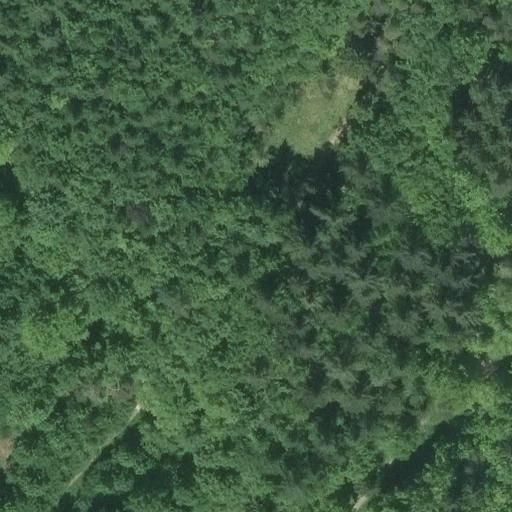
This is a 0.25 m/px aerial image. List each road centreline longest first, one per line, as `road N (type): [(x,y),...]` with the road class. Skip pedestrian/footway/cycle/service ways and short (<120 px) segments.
road 1 (track): [(44,511),(243,281),(433,0)]
road 2 (track): [(511,342),(359,511)]
